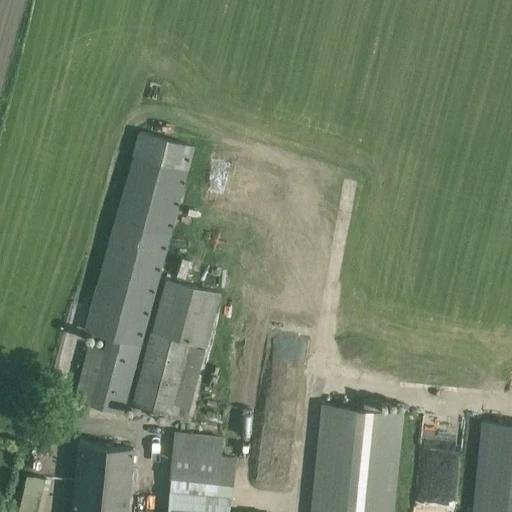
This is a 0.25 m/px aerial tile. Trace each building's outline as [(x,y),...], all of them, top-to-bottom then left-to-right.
[(140,131),(134,155),(114,220),(85,330),(107,336),(103,349),(89,345),(81,374),(74,399),(122,412),(193,145),(140,131)] [(151,331),(132,402),(188,417),(221,292),(166,278),(152,331),(151,331)] [(392,511),(402,412),(321,404),(310,511),(392,511)] [(511,511),(511,423),(482,421),(472,511),(511,511)] [(230,511),(235,456),(222,455),(223,437),(175,431),(169,510),(170,510),(170,511),(126,511),(133,447),(79,442),(71,511),(230,511)]
